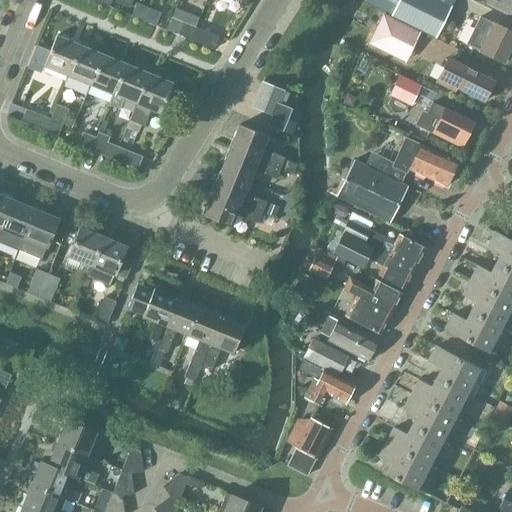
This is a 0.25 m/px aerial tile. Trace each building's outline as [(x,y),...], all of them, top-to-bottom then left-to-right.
[(125,0),(123,7),(130,10),(133,0),(125,0)] [(365,0),(364,2),(392,16),(400,0),(365,0)] [(436,0),(400,0),(392,16),(435,38),(451,7),(436,0)] [(511,0),(487,0),(486,2),(511,15),(511,0)] [(132,16),(145,22),(150,9),(137,4),(132,16)] [(161,14),(150,9),(145,22),(156,26),(161,14)] [(174,9),(171,18),(189,25),(193,17),(174,9)] [(473,29),(474,30),(467,43),(480,49),(479,51),(502,62),(511,42),(511,32),(479,16),(473,29)] [(419,35),(383,17),(373,38),(394,49),(398,42),(412,49),(419,35)] [(192,41),(197,28),(189,25),(171,18),(166,30),(192,41)] [(192,41),(214,50),(219,37),(197,28),(192,41)] [(45,68),(68,78),(83,43),(81,47),(59,38),(59,37),(58,37),(45,68)] [(68,78),(91,88),(107,50),(106,50),(106,51),(94,46),(90,47),(83,44),(84,43),(83,43),(68,78)] [(44,67),(50,52),(36,46),(30,61),(43,66),(44,67)] [(107,50),(91,88),(114,97),(127,65),(126,68),(118,65),(120,60),(119,56),(107,51),(107,50)] [(446,74),(444,74),(440,83),(454,90),(456,88),(483,101),(493,81),(465,67),(464,69),(452,62),(446,74)] [(114,97),(110,106),(120,110),(124,101),(136,106),(138,107),(151,75),(153,71),(139,65),(136,67),(134,72),(127,69),(128,66),(127,65),(114,97)] [(174,85),(151,75),(138,107),(136,106),(130,121),(144,127),(151,112),(161,117),(174,85)] [(411,107),(421,86),(399,76),(390,96),(411,107)] [(263,83),(258,95),(280,104),(280,105),(284,106),(290,94),(286,92),(263,83)] [(280,105),(280,104),(258,95),(253,108),(275,118),(280,105)] [(432,102),(427,112),(424,111),(421,112),(416,122),(417,125),(460,146),(462,141),(463,142),(472,122),(432,102)] [(21,122),(46,133),(51,120),(26,110),(21,122)] [(46,133),(57,137),(62,124),(51,120),(46,133)] [(230,149),(281,169),(284,160),(285,159),(264,150),(268,138),(239,126),(230,149)] [(78,146),(91,151),(96,138),(83,133),(78,146)] [(91,151),(115,161),(120,148),(108,143),(110,137),(99,133),(96,138),(91,151)] [(455,160),(404,136),(390,165),(404,172),(406,169),(443,186),(445,183),(450,182),(453,176),(450,172),(455,160)] [(144,157),(120,148),(115,161),(138,170),(144,157)] [(281,169),(230,149),(221,171),(250,182),(255,171),(276,180),(281,169)] [(284,160),(281,169),(294,174),(298,165),(284,160)] [(382,174),(365,166),(355,160),(337,197),(390,223),(408,187),(399,183),(382,174)] [(387,164),(382,174),(399,183),(404,172),(390,165),(387,164)] [(250,182),(221,171),(212,193),(263,214),(267,204),(245,195),(250,182)] [(263,214),(212,193),(203,216),(232,228),(236,216),(259,225),(263,214)] [(0,230),(2,231),(14,201),(0,195),(0,230)] [(2,231),(0,235),(0,242),(20,251),(36,210),(14,201),(2,231)] [(270,205),(266,213),(275,217),(278,208),(270,205)] [(58,219),(36,210),(20,251),(42,260),(46,249),(58,219)] [(352,214),(348,220),(369,231),(370,230),(372,224),(352,214)] [(336,217),(332,227),(336,229),(343,232),(348,222),(336,217)] [(373,248),(373,249),(412,271),(422,251),(396,237),(393,242),(370,230),(369,231),(348,220),(348,222),(343,232),(373,248)] [(69,258),(92,268),(104,238),(81,229),(69,258)] [(363,269),(368,260),(381,266),(376,276),(402,289),(412,271),(373,249),(373,248),(343,232),(333,253),(363,269)] [(495,234),(487,248),(502,255),(496,265),(511,273),(511,241),(495,233),(495,234)] [(127,248),(104,238),(92,268),(88,278),(111,288),(116,276),(126,280),(133,262),(123,257),(127,248)] [(315,245),(302,269),(326,282),(339,258),(315,245)] [(478,267),(470,282),(511,303),(511,273),(496,265),(492,274),(478,267)] [(48,274),(37,270),(27,293),(39,298),(48,274)] [(39,298),(50,302),(60,279),(48,274),(39,298)] [(399,296),(373,282),(370,288),(349,277),(344,289),(348,292),(356,296),(357,296),(364,300),(363,302),(389,315),(399,296)] [(511,303),(470,282),(462,296),(476,304),(472,312),(504,329),(511,314),(511,303)] [(135,291),(127,311),(156,323),(147,344),(139,343),(134,357),(150,364),(156,349),(178,299),(171,296),(171,295),(171,290),(161,286),(157,289),(157,290),(156,289),(155,291),(138,284),(135,291)] [(296,287),(292,295),(303,301),(307,292),(296,287)] [(378,335),(389,315),(363,302),(364,300),(357,296),(356,296),(348,292),(344,289),(339,299),(350,305),(344,316),(353,321),(378,335)] [(177,332),(188,337),(200,308),(178,299),(156,349),(168,354),(177,332)] [(190,362),(184,377),(186,378),(195,382),(201,367),(222,317),(200,308),(188,337),(199,341),(195,350),(190,362)] [(453,315),(445,329),(492,353),(504,329),(472,312),(467,322),(453,315)] [(245,327),(222,317),(201,367),(213,372),(222,350),(234,355),(245,327)] [(325,343),(364,363),(375,342),(336,323),(325,343)] [(313,339),(306,354),(303,358),(323,369),(322,370),(304,361),(299,370),(309,375),(310,373),(315,376),(305,397),(321,405),(325,397),(343,406),(352,388),(337,380),(349,357),(313,339)] [(441,370),(436,378),(474,398),(487,374),(436,347),(428,362),(441,370)] [(491,375),(507,382),(511,370),(511,358),(501,353),(491,375)] [(33,358),(26,373),(41,379),(47,363),(33,358)] [(0,402),(11,376),(0,371),(0,402)] [(418,381),(410,396),(457,420),(470,396),(436,378),(431,388),(418,381)] [(410,396),(402,411),(416,418),(411,428),(444,444),(457,420),(410,396)] [(298,417),(284,445),(315,460),(328,432),(298,417)] [(58,434),(54,443),(87,456),(92,444),(96,446),(101,435),(67,421),(61,435),(58,434)] [(393,430),(385,444),(432,468),(444,444),(411,428),(406,437),(393,430)] [(82,468),(87,456),(54,443),(50,452),(53,453),(48,465),(47,466),(75,477),(94,486),(99,475),(82,468)] [(385,444),(378,458),(391,465),(391,467),(387,474),(419,492),(432,468),(385,444)] [(131,448),(122,471),(131,474),(143,472),(139,452),(131,448)] [(32,475),(28,485),(61,498),(66,486),(71,488),(75,477),(47,466),(48,465),(41,462),(35,476),(32,475)] [(455,489),(465,469),(450,462),(440,482),(455,489)] [(122,471),(112,493),(122,497),(134,495),(131,474),(122,471)] [(162,486),(170,497),(179,501),(186,484),(188,478),(179,474),(162,486)] [(188,478),(186,484),(202,490),(204,484),(188,478)] [(28,494),(22,507),(34,511),(62,511),(61,511),(66,500),(61,498),(28,485),(25,493),(28,494)] [(511,511),(511,492),(509,491),(497,511),(493,511),(468,499),(461,511),(511,511)] [(112,493),(104,511),(124,511),(122,497),(112,493)] [(226,494),(218,511),(259,511),(261,508),(226,494)] [(153,509),(155,511),(174,511),(179,501),(170,497),(153,509)]
